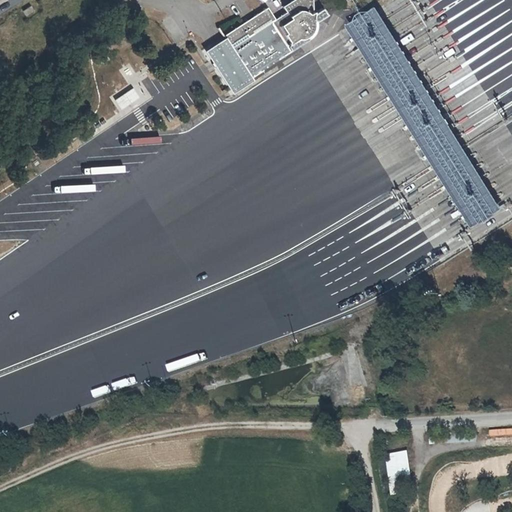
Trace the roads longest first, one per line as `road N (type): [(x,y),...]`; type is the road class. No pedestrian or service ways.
road 1 (motorway): [(510,0),(0,318)]
road 2 (motorway): [(0,405),(321,284),(511,161)]
road 3 (track): [(0,488),(93,450),(216,425),(356,428)]
road 4 (unclassified): [(511,415),(373,424)]
